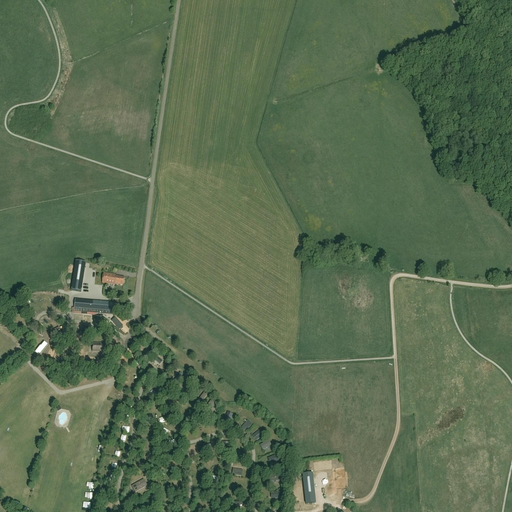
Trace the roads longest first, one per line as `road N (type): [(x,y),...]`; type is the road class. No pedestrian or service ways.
road 1 (unclassified): [(129,339),(178,0)]
road 2 (track): [(126,342),(107,327),(50,312),(15,349),(62,393),(113,380),(123,360)]
road 3 (track): [(396,357),(397,431),(373,493),(340,503),(341,511)]
road 4 (track): [(146,373),(119,476),(119,511)]
road 5 (track): [(181,443),(220,433),(243,438),(252,447),(256,511)]
